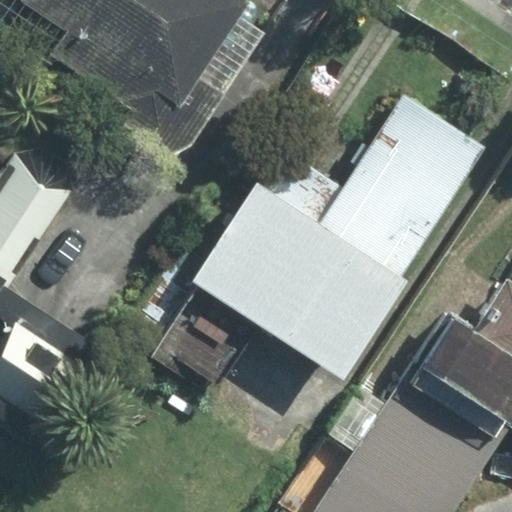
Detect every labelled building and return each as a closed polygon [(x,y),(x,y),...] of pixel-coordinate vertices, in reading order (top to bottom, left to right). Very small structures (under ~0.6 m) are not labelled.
[(243,0),(37,0),(77,25),(61,50),(143,103),(120,139),(148,158),(193,135),(223,89),(196,72),(243,0)] [(196,263),(340,359),(483,142),(398,85),(335,178),(278,140),(196,263)] [(6,283),(71,188),(69,161),(50,149),(21,154),(0,185),(0,416),(34,439),(97,345),(6,283)] [(363,445),(318,511),(455,511),(511,428),(511,281),(483,326),(456,308),(394,401),(367,383),(337,427),(363,445)] [(25,511),(26,511),(9,500),(0,511),(25,511)]
